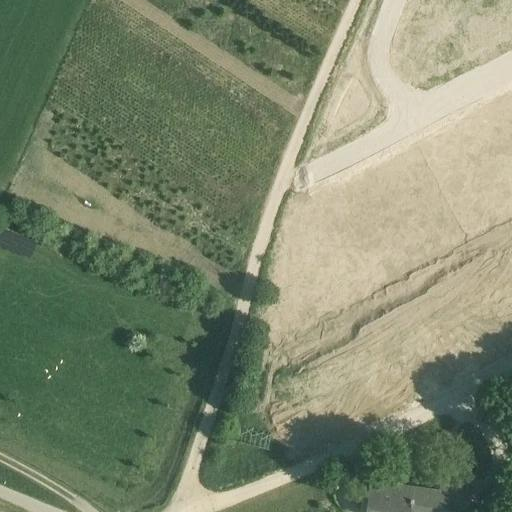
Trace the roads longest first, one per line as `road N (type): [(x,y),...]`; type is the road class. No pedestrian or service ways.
road 1 (track): [(176,511),(319,82),(357,0)]
road 2 (track): [(511,368),(352,448),(198,511)]
road 3 (residential): [(411,121),(285,183)]
road 4 (residential): [(411,121),(378,60),(400,0)]
